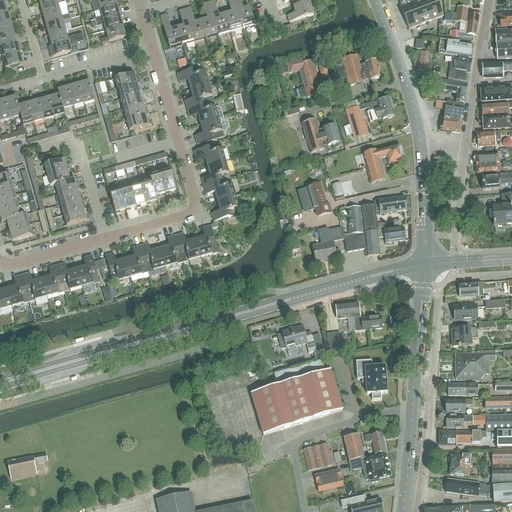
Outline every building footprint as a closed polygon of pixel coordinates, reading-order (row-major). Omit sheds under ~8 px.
[(65,3),(63,0),(60,0),(40,6),(43,16),(60,11),(58,5),(65,3)] [(92,2),(95,12),(100,11),(117,6),(115,0),(87,0),(88,3),(92,2)] [(235,32),(242,30),(233,0),(227,0),(231,12),(225,14),(230,33),(235,32)] [(233,0),(242,30),(255,26),(249,7),(243,9),(240,0),(233,0)] [(443,17),(436,0),(422,0),(412,4),(410,0),(408,0),(399,3),(401,8),(409,30),(443,17)] [(230,33),(225,14),(219,16),(215,1),(209,3),(218,37),(230,33)] [(206,40),(218,37),(209,3),(203,5),(207,19),(201,21),(206,40)] [(310,3),(293,8),(295,14),(287,17),(289,23),(313,16),(310,3)] [(95,23),(120,17),(117,6),(100,11),(102,17),(94,19),(95,21),(95,23)] [(206,40),(201,21),(194,23),(190,8),(185,10),(194,44),(206,40)] [(466,24),(468,10),(458,8),(456,23),(466,24)] [(182,47),(194,44),(185,10),(179,12),(183,26),(177,28),(182,47)] [(46,26),(69,19),(68,16),(68,15),(61,17),(60,11),(43,16),(46,26)] [(0,25),(11,23),(8,13),(0,14),(0,25)] [(501,28),(511,26),(511,14),(500,15),(501,28)] [(182,47),(177,28),(170,30),(166,15),(160,17),(170,50),(182,47)] [(476,37),(479,16),(469,15),(468,25),(463,25),(462,34),(466,34),(466,36),(476,37)] [(105,32),(122,27),(120,17),(95,23),(97,27),(104,25),(105,32)] [(49,37),(65,32),(64,26),(71,24),(69,19),(46,26),(49,37)] [(0,37),(13,33),(11,23),(0,25),(0,37)] [(290,26),(283,28),(285,35),(291,33),(290,26)] [(122,27),(105,32),(107,38),(100,40),(101,44),(102,44),(108,42),(125,38),(122,27)] [(496,44),(511,43),(511,30),(495,32),(496,44)] [(51,47),(83,38),(82,34),(67,38),(65,32),(49,37),(51,47)] [(0,48),(16,44),(13,33),(0,37),(0,48)] [(84,42),(83,38),(51,47),(54,57),(71,53),(69,46),(76,44),(84,42)] [(471,60),(474,47),(459,45),(459,43),(447,42),(440,41),(438,55),(447,56),(471,60)] [(0,53),(1,53),(2,59),(19,54),(16,44),(0,48),(0,53)] [(511,44),(496,46),(497,60),(511,59),(511,44)] [(422,52),(421,52),(418,71),(426,72),(429,53),(422,52)] [(0,63),(3,63),(5,69),(22,65),(19,54),(2,59),(0,59),(0,63)] [(350,87),(382,78),(377,61),(360,66),(357,56),(342,60),(343,63),(335,65),(339,78),(347,76),(350,87)] [(317,60),(319,68),(322,80),(329,78),(326,67),(323,58),(317,60)] [(469,74),(471,60),(456,58),(455,65),(450,65),(448,80),(457,81),(458,72),(469,74)] [(185,60),(177,62),(179,68),(187,66),(185,60)] [(305,64),(304,60),(286,65),(289,75),(300,72),(304,89),(300,90),(298,92),(300,98),(303,99),(307,97),(307,99),(321,95),(312,62),(305,64)] [(511,63),(482,65),(482,79),(503,79),(503,72),(511,72),(511,63)] [(191,90),(209,85),(204,67),(177,75),(179,83),(188,81),(191,90)] [(234,72),(228,74),(223,75),(225,81),(235,78),(234,72)] [(117,91),(138,85),(140,84),(139,80),(136,81),(135,74),(114,80),(117,91)] [(78,85),(84,105),(94,102),(87,79),(83,81),(84,83),(78,85)] [(466,96),(468,85),(441,81),(440,86),(439,93),(458,95),(457,103),(464,104),(465,96),(466,96)] [(84,105),(78,85),(77,82),(73,83),(74,86),(68,87),(74,108),(84,105)] [(481,104),(507,102),(511,101),(511,95),(511,90),(511,84),(506,85),(506,90),(480,91),(481,104)] [(74,108),(68,87),(67,85),(63,87),(63,89),(57,90),(58,93),(63,111),(74,108)] [(120,101),(141,95),(143,95),(142,90),(139,91),(138,85),(117,91),(120,101)] [(187,110),(214,102),(209,85),(191,90),(194,99),(184,102),(187,110)] [(64,116),(63,111),(58,93),(54,94),(55,96),(48,98),(54,119),(64,116)] [(17,107),(18,107),(14,95),(9,97),(10,99),(4,101),(10,121),(20,118),(21,118),(17,107)] [(123,111),(143,106),(146,105),(145,101),(142,101),(141,95),(120,101),(123,111)] [(54,119),(48,98),(48,96),(43,97),(44,99),(38,101),(44,121),(54,119)] [(0,123),(10,121),(4,101),(4,98),(0,99),(0,123)] [(44,121),(38,101),(38,99),(34,100),(34,102),(27,104),(33,125),(44,121)] [(394,116),(389,99),(373,104),(373,103),(366,105),(368,112),(375,110),(375,111),(378,110),(381,120),(388,118),(388,120),(392,119),(392,117),(394,116)] [(33,125),(27,104),(27,102),(23,103),(23,105),(18,107),(17,107),(21,118),(20,118),(23,127),(23,128),(33,125)] [(214,103),(187,110),(189,119),(198,116),(200,125),(219,120),(223,119),(221,110),(218,108),(216,109),(214,103)] [(462,119),(464,106),(449,103),(449,107),(446,107),(442,132),(459,134),(462,120),(462,119)] [(482,117),(509,116),(509,110),(511,109),(511,103),(481,106),(482,117)] [(126,122),(146,116),(149,115),(147,111),(145,111),(143,106),(123,111),(126,122)] [(359,107),(346,111),(354,137),(367,133),(359,107)] [(146,116),(126,122),(129,132),(151,125),(150,121),(148,122),(146,116)] [(483,131),(510,129),(509,117),(482,119),(483,131)] [(219,120),(200,125),(203,135),(194,137),(197,145),(224,138),(219,120)] [(320,134),(315,120),(302,124),(311,154),(324,150),(323,147),(326,146),(327,146),(334,144),(334,146),(338,144),(338,143),(340,142),(335,126),(322,130),(323,133),(320,134)] [(477,134),(477,139),(475,140),(475,146),(478,147),(478,148),(495,147),(495,142),(500,141),(500,133),(477,134)] [(208,168),(226,163),(221,145),(194,152),(196,161),(205,158),(208,168)] [(362,155),(367,170),(371,185),(385,180),(379,159),(386,157),(388,165),(404,161),(403,159),(404,157),(403,154),(401,153),(399,146),(384,150),(377,152),(376,151),(362,155)] [(476,167),(499,165),(498,159),(498,155),(475,157),(476,167)] [(46,177),(67,171),(69,170),(68,166),(66,166),(64,160),(43,166),(46,177)] [(204,187),(231,180),(226,163),(208,168),(210,177),(201,179),(204,187)] [(499,165),(476,167),(477,174),(499,173),(499,165)] [(55,185),(72,180),(71,176),(69,176),(67,171),(46,177),(49,187),(53,186),(55,185)] [(160,174),(166,194),(166,196),(171,195),(170,193),(176,191),(170,171),(160,174)] [(484,191),(500,189),(500,185),(511,183),(511,173),(504,175),(504,177),(482,179),(484,191)] [(160,196),(166,194),(160,174),(149,177),(150,182),(151,181),(156,199),(160,198),(160,196)] [(0,189),(12,186),(15,185),(14,182),(11,183),(9,176),(0,178),(0,189)] [(72,180),(55,185),(53,186),(56,196),(77,191),(79,190),(78,185),(76,186),(74,180),(72,180)] [(217,202),(235,197),(231,180),(204,187),(206,196),(215,193),(217,202)] [(157,202),(156,199),(151,181),(150,182),(140,185),(146,205),(146,207),(151,206),(150,204),(157,202)] [(307,189),(297,192),(304,214),(313,211),(316,210),(318,218),(331,214),(329,205),(326,206),(320,184),(307,189)] [(140,206),(146,205),(140,185),(130,187),(136,208),(136,210),(141,209),(140,206)] [(0,200),(15,196),(12,186),(0,189),(0,200)] [(130,210),(136,208),(130,187),(119,190),(125,211),(126,213),(130,212),(130,210)] [(119,212),(125,211),(119,190),(109,193),(116,216),(120,215),(119,212)] [(77,191),(56,196),(59,206),(79,201),(82,200),(81,196),(78,197),(77,191)] [(511,194),(502,195),(503,208),(493,209),(495,227),(511,225),(511,194)] [(0,211),(18,207),(15,196),(0,200),(0,211)] [(218,228),(217,222),(240,215),(235,197),(217,202),(220,212),(211,214),(214,223),(214,222),(212,225),(217,228),(218,228)] [(380,215),(406,212),(405,198),(378,201),(380,215)] [(79,201),(59,206),(62,217),(82,211),(85,210),(84,206),(81,207),(79,201)] [(361,208),(364,233),(377,232),(374,205),(361,207),(361,208)] [(21,217),(18,207),(0,211),(0,219),(1,223),(3,223),(3,222),(21,217)] [(346,210),(346,211),(349,235),(343,235),(344,240),(350,239),(356,239),(355,235),(364,233),(361,208),(346,210)] [(88,221),(87,216),(84,217),(82,211),(62,217),(65,227),(88,221)] [(4,227),(7,226),(8,232),(29,226),(26,216),(21,217),(3,222),(3,223),(4,227)] [(211,230),(217,228),(212,225),(211,227),(210,227),(202,229),(204,237),(195,240),(200,259),(218,254),(211,230)] [(8,232),(6,232),(7,237),(9,236),(11,243),(32,237),(29,226),(8,232)] [(356,239),(350,239),(353,253),(365,250),(366,258),(380,256),(378,239),(385,238),(385,244),(405,242),(403,228),(377,232),(364,233),(355,235),(356,239)] [(329,233),(319,235),(319,238),(321,246),(333,244),(333,243),(344,240),(343,235),(341,229),(328,231),(329,233)] [(200,259),(195,240),(186,242),(183,234),(175,237),(183,263),(200,259)] [(178,265),(183,263),(175,237),(167,239),(169,247),(160,250),(165,268),(170,267),(171,269),(173,270),(177,269),(178,267),(178,265)] [(353,253),(350,239),(344,240),(347,254),(353,253)] [(165,268),(160,250),(151,252),(148,244),(140,246),(148,273),(165,268)] [(333,244),(321,246),(313,247),(316,263),(336,259),(335,257),(340,256),(339,251),(334,252),(333,244)] [(130,278),(148,273),(140,246),(132,249),(134,257),(125,260),(130,278)] [(130,278),(125,260),(116,262),(113,254),(105,256),(113,283),(130,278)] [(76,269),(82,288),(99,283),(92,256),(83,258),(86,266),(76,269)] [(82,288),(76,269),(67,272),(65,264),(56,266),(64,293),(82,288)] [(47,298),(64,293),(56,266),(48,268),(51,277),(41,279),(47,298)] [(47,298),(41,279),(32,282),(30,274),(22,276),(29,303),(47,298)] [(12,308),(29,303),(22,276),(13,278),(16,287),(7,290),(12,308)] [(477,292),(477,285),(459,286),(460,299),(483,297),(482,292),(477,292)] [(0,311),(12,308),(7,290),(0,291),(0,311)] [(84,295),(77,297),(80,307),(86,305),(84,295)] [(486,311),(503,309),(503,301),(485,303),(486,311)] [(354,318),(360,318),(358,304),(336,306),(337,320),(354,318)] [(455,322),(477,320),(476,306),(454,308),(455,322)] [(381,321),(381,317),(362,319),(362,317),(360,318),(354,318),(356,332),(382,329),(382,327),(384,325),(383,322),(381,321)] [(283,335),(278,336),(282,350),(286,349),(287,350),(306,344),(309,354),(323,350),(319,334),(312,336),(305,338),(304,335),(302,327),(282,333),(283,335)] [(453,347),(471,346),(471,340),(477,339),(477,329),(452,331),(453,347)] [(456,382),(481,381),(484,378),(485,376),(485,367),(488,367),(488,362),(496,362),(495,352),(455,354),(456,382)] [(387,393),(385,367),(372,368),(371,362),(356,363),(357,380),(361,380),(362,384),(366,384),(367,395),(371,395),(372,401),(381,401),(380,394),(387,393)] [(329,371),(251,396),(263,436),(342,411),(330,372),(329,371)] [(479,397),(479,385),(469,385),(448,386),(448,397),(479,397)] [(485,410),(511,410),(511,399),(485,400),(485,410)] [(446,414),(464,414),(464,407),(473,407),(473,401),(446,402),(446,414)] [(487,432),(511,431),(511,416),(486,417),(487,432)] [(446,430),(463,430),(463,423),(473,423),(479,423),(480,417),(446,417),(446,430)] [(511,432),(496,432),(496,448),(511,447),(511,432)] [(456,446),(456,444),(481,444),(481,438),(481,433),(439,433),(439,446),(456,446)] [(386,453),(382,434),(365,437),(366,444),(372,442),(375,455),(386,453)] [(363,458),(361,448),(358,436),(344,439),(346,450),(345,450),(346,455),(347,455),(349,462),(363,458)] [(327,444),(304,450),(309,472),(332,466),(327,444)] [(492,484),(511,483),(511,451),(492,451),(492,484)] [(339,453),(333,455),(335,465),(341,464),(339,453)] [(362,460),(362,459),(349,462),(351,472),(363,469),(366,481),(369,481),(369,482),(370,481),(370,484),(379,482),(378,480),(391,477),(389,469),(390,469),(390,468),(389,468),(388,464),(389,464),(389,463),(388,463),(386,455),(362,460)] [(449,476),(459,477),(469,477),(470,468),(472,468),(473,464),(470,464),(470,460),(472,460),(472,457),(471,457),(451,455),(449,476)] [(11,481),(36,476),(36,474),(34,465),(48,462),(46,456),(8,463),(11,481)] [(343,487),(339,471),(315,477),(319,493),(343,487)] [(445,485),(445,489),(446,489),(446,493),(477,498),(478,491),(479,484),(448,480),(447,484),(445,485)] [(494,504),(511,502),(511,486),(492,487),(494,504)] [(253,511),(252,502),(204,511),(195,511),(191,493),(158,500),(159,508),(160,511),(253,511)] [(381,511),(380,500),(365,503),(363,497),(337,503),(339,509),(350,506),(351,511),(381,511)]
